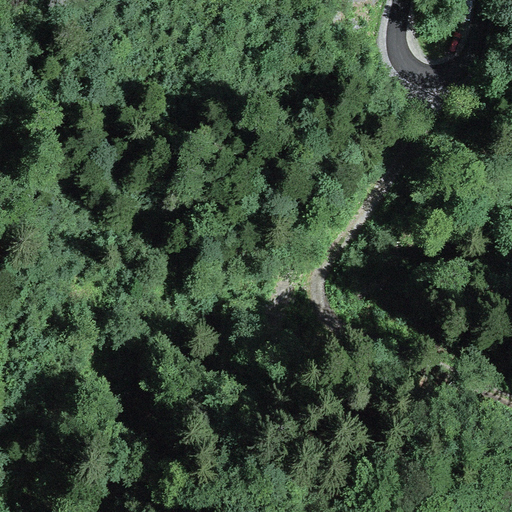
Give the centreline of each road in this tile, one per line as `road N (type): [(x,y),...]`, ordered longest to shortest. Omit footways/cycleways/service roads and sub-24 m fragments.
road 1 (track): [(440,87),(339,241),(312,292),(311,313),(323,329),(428,362),(511,403)]
road 2 (track): [(402,0),(393,48),(402,71),(440,87),(471,46),(481,0)]
